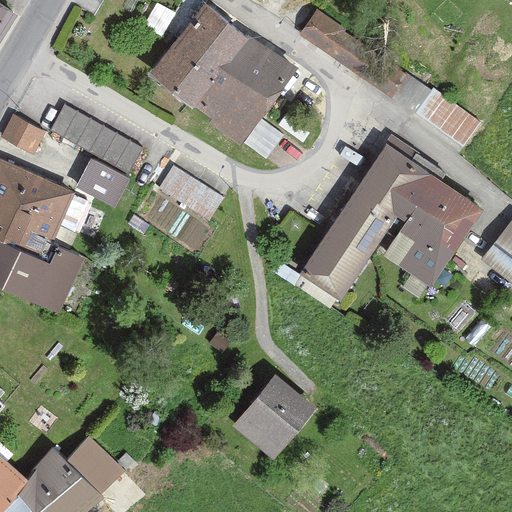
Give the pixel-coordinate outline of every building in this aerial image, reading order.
[(178,14),(157,3),(143,28),(165,39),(178,14)] [(193,109),(248,40),(205,3),(150,74),(193,109)] [(0,44),(18,16),(0,4),(0,44)] [(299,36),(392,99),(411,73),(318,8),(299,36)] [(248,40),(193,109),(212,119),(209,123),(241,147),(244,143),(262,119),(299,68),(248,35),(248,40)] [(392,99),(464,147),(480,121),(411,73),(392,99)] [(143,148),(64,104),(50,130),(128,174),(143,148)] [(47,131),(14,114),(1,138),(34,156),(47,131)] [(267,159),(285,135),(262,119),(244,143),(267,159)] [(485,210),(387,144),(300,275),(341,303),(398,217),(406,223),(384,257),(432,288),(485,210)] [(0,240),(50,263),(58,246),(54,244),(76,193),(0,158),(0,240)] [(130,180),(91,159),(77,187),(115,208),(130,180)] [(225,198),(174,165),(159,190),(210,222),(225,198)] [(511,220),(482,260),(511,283),(511,220)] [(50,263),(0,240),(0,288),(3,290),(59,314),(86,258),(58,246),(50,263)] [(221,328),(207,346),(223,359),(237,341),(221,328)] [(280,371),(240,424),(287,459),(327,407),(280,371)] [(126,470),(89,436),(68,461),(102,495),(126,470)] [(2,511),(88,511),(104,499),(102,495),(68,461),(53,447),(29,481),(2,511)] [(0,511),(2,511),(29,481),(0,455),(0,511)]
